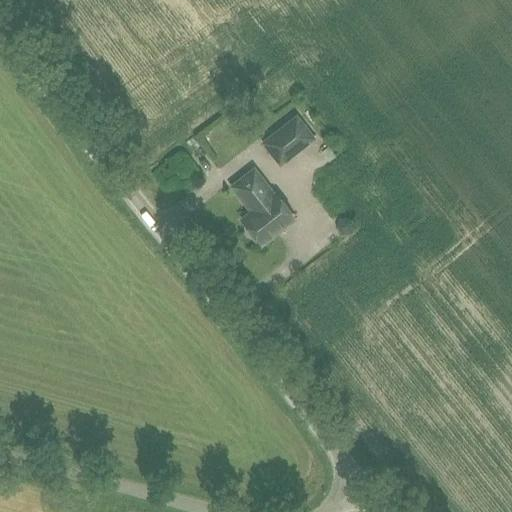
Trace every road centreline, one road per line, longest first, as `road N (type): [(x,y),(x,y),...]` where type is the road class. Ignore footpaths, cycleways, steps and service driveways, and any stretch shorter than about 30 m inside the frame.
road 1 (unclassified): [(364,488),(0,16)]
road 2 (unclassified): [(213,511),(0,456)]
